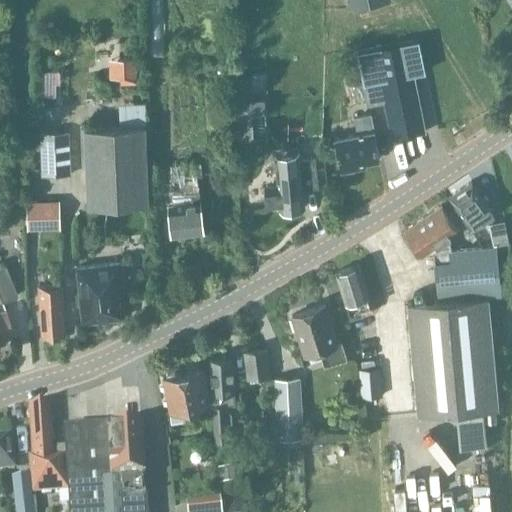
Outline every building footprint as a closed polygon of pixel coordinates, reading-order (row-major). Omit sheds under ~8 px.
[(158,0),(141,0),(143,55),(160,54),(158,0)] [(349,0),(351,8),(388,0),(349,0)] [(399,44),(359,52),(370,104),(384,101),(392,139),(426,132),(414,74),(426,71),(419,40),(399,44)] [(136,58),(120,59),(121,84),(137,84),(136,58)] [(370,114),(354,118),(357,133),(335,137),(342,170),(345,169),(348,171),(355,170),(357,166),(360,166),(360,163),(380,158),(370,114)] [(85,127),(88,206),(148,204),(145,125),(85,127)] [(68,131),(41,132),(43,172),(69,171),(68,131)] [(278,186),(265,187),(267,207),(280,206),(280,209),(304,207),(303,190),(319,188),(316,158),(300,159),(300,153),(276,155),(276,161),(278,186)] [(472,180),(449,196),(471,228),(494,213),(472,180)] [(61,227),(60,198),(27,199),(28,228),(61,227)] [(404,227),(421,252),(428,248),(432,252),(451,251),(448,234),(459,226),(442,201),(404,227)] [(172,237),(203,233),(199,202),(168,206),(172,237)] [(504,221),(489,223),(494,245),(509,242),(504,221)] [(436,298),(407,301),(417,413),(497,405),(487,293),(499,292),(495,247),(451,251),(432,252),(436,298)] [(125,317),(122,293),(126,292),(123,262),(77,267),(82,321),(125,317)] [(0,291),(4,301),(19,295),(6,263),(0,265),(0,291)] [(359,264),(336,272),(351,318),(374,311),(359,264)] [(68,334),(64,286),(41,288),(44,336),(68,334)] [(321,350),(325,364),(345,358),(340,342),(337,343),(325,304),(291,315),(304,355),(321,350)] [(0,311),(0,348),(1,348),(0,344),(0,339),(16,333),(7,309),(0,311)] [(248,378),(266,377),(265,352),(246,353),(248,378)] [(232,358),(210,360),(217,460),(231,459),(230,442),(227,405),(235,404),(232,358)] [(208,403),(205,386),(202,368),(179,372),(177,369),(167,370),(167,374),(164,375),(170,409),(208,403)] [(403,401),(415,401),(413,371),(401,372),(403,401)] [(298,376),(275,377),(278,438),(292,437),(301,437),(298,376)] [(50,406),(30,407),(33,457),(30,458),(33,495),(59,493),(69,492),(66,447),(53,448),(50,406)] [(148,511),(142,425),(65,430),(66,447),(69,492),(70,505),(69,511),(148,511)] [(0,438),(0,470),(17,469),(14,437),(0,438)] [(415,496),(422,496),(422,511),(434,511),(433,489),(424,489),(423,459),(414,459),(415,496)] [(399,465),(399,494),(410,494),(409,465),(399,465)] [(33,511),(29,476),(13,477),(16,511),(33,511)] [(69,492),(59,493),(60,506),(70,505),(69,492)] [(394,503),(394,511),(413,511),(413,503),(394,503)]
